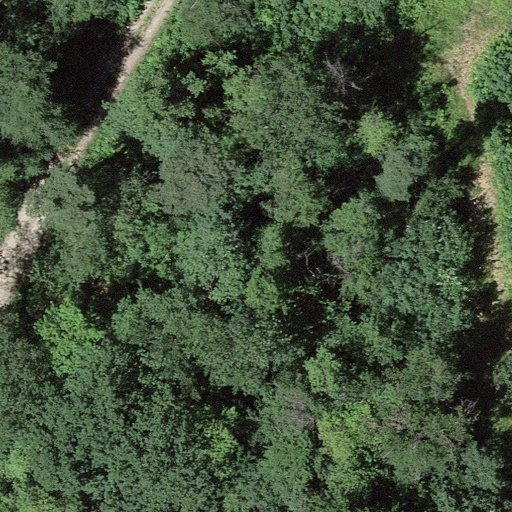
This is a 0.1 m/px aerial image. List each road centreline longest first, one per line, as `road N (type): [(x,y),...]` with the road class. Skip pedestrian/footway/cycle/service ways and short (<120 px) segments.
road 1 (track): [(511,401),(403,101),(53,198)]
road 2 (track): [(0,311),(20,256),(163,0)]
